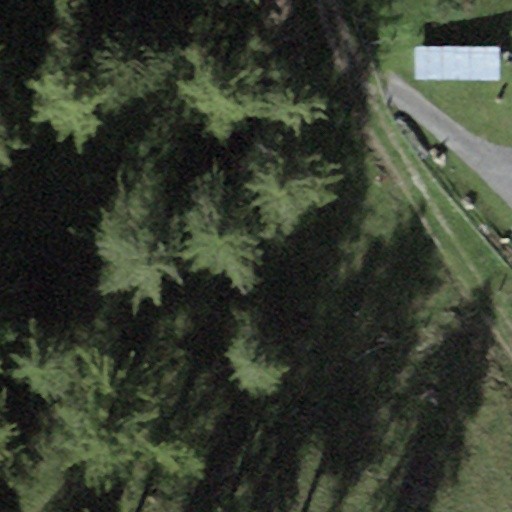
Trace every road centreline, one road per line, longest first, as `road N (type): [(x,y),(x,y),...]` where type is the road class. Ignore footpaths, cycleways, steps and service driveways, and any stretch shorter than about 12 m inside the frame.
road 1 (track): [(346,57),(444,240),(511,342)]
road 2 (track): [(324,0),(346,57),(511,191)]
